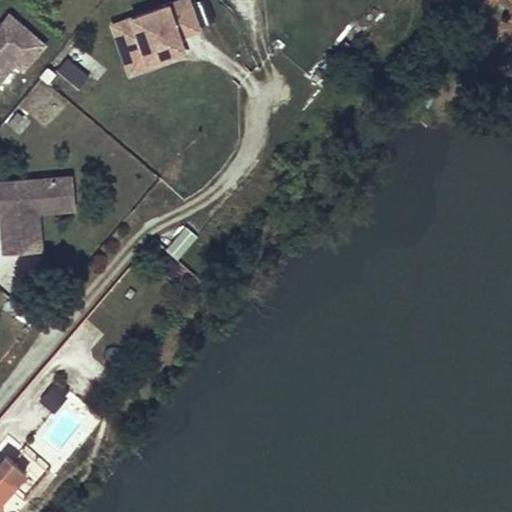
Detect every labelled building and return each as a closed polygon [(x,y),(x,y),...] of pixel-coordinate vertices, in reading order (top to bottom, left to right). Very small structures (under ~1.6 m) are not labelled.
[(125,77),(186,58),(180,37),(200,30),(191,0),(175,0),(107,21),(125,77)] [(0,89),(20,67),(27,74),(48,49),(14,19),(0,35),(0,89)] [(67,57),(56,69),(79,88),(89,75),(67,57)] [(61,182),(64,215),(79,214),(76,181),(61,182)] [(0,220),(6,220),(10,219),(16,221),(7,232),(9,258),(47,255),(44,217),(64,215),(61,182),(0,187),(0,220)] [(6,220),(7,232),(16,221),(10,219),(6,220)] [(178,259),(197,236),(183,223),(163,246),(178,259)] [(0,504),(24,478),(5,462),(0,466),(0,504)]
